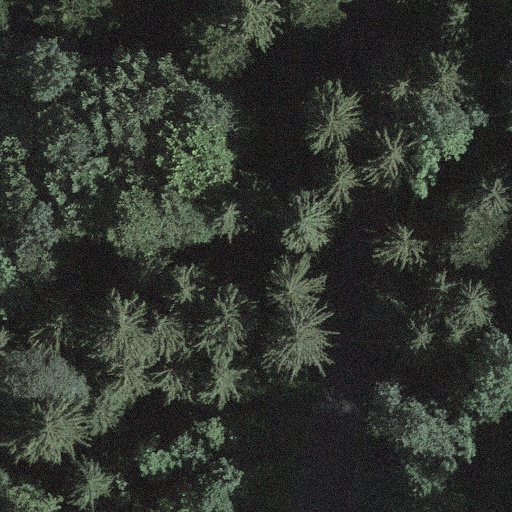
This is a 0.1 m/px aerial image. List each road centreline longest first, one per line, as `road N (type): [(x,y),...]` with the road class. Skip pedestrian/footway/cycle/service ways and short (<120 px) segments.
road 1 (unclassified): [(355,0),(368,276),(348,413),(318,511)]
road 2 (track): [(0,462),(99,421),(353,380)]
